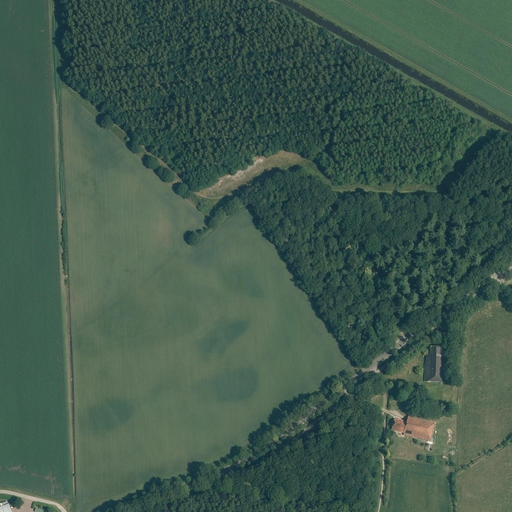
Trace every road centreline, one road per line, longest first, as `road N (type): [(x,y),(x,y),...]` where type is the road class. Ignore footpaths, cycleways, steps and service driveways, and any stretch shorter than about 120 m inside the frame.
road 1 (secondary): [(118,511),(255,454),(492,271)]
road 2 (track): [(511,139),(264,0)]
